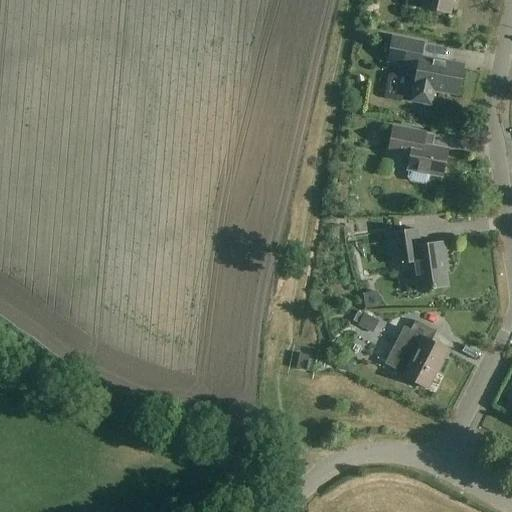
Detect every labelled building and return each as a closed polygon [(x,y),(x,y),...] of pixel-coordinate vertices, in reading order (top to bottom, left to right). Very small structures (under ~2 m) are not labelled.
[(422,0),(421,8),(448,13),(450,0),(422,0)] [(417,67),(413,89),(411,102),(431,106),(434,91),(457,95),(463,66),(420,57),(423,43),(392,37),(387,62),(417,67)] [(429,174),(442,177),(447,150),(423,146),(425,133),(391,127),(386,152),(409,157),(407,170),(409,170),(408,178),(410,181),(424,184),(428,181),(429,174)] [(418,292),(448,287),(444,264),(447,263),(444,243),(420,246),(417,230),(389,234),(394,266),(413,263),(418,292)] [(405,329),(387,364),(403,372),(401,376),(427,389),(446,351),(431,343),(436,332),(415,321),(409,331),(405,329)] [(306,371),(309,356),(299,354),(296,369),(306,371)]
